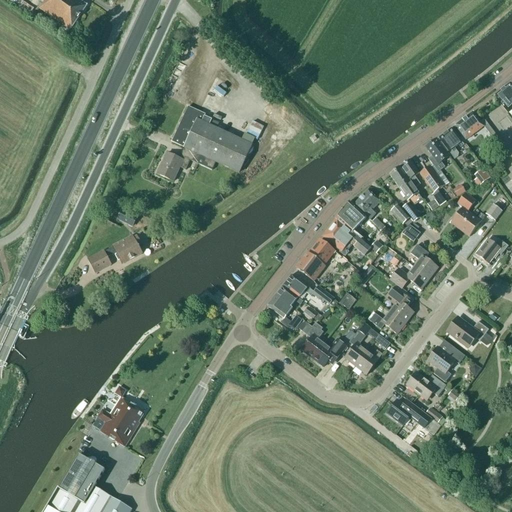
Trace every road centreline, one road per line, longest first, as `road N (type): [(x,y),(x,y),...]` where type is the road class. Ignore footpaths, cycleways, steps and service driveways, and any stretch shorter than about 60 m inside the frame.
road 1 (unclassified): [(0,363),(70,233),(176,0)]
road 2 (tertiary): [(237,333),(341,198),(511,69)]
road 3 (trunk): [(0,332),(155,0)]
road 4 (residential): [(237,333),(329,401),(355,406),(376,401),(471,282)]
road 5 (unclassified): [(0,243),(26,223),(130,0)]
road 6 (tertiary): [(154,511),(155,469),(237,333)]
